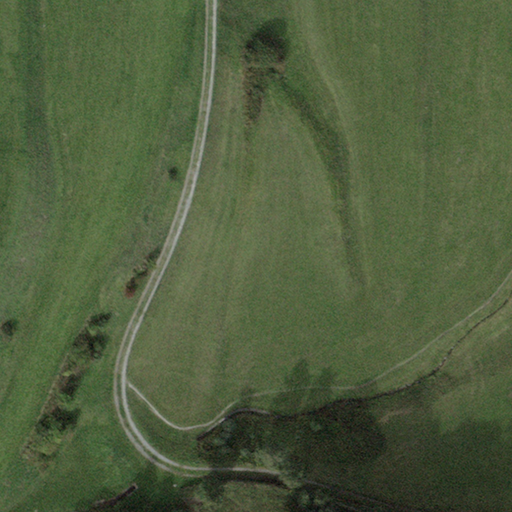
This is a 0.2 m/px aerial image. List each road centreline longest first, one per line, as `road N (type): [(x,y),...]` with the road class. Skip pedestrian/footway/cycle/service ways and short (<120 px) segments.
road 1 (track): [(210,0),(202,121),(176,225),(117,374)]
road 2 (track): [(117,374),(124,421),(150,459),(194,471),(269,470),(414,511)]
